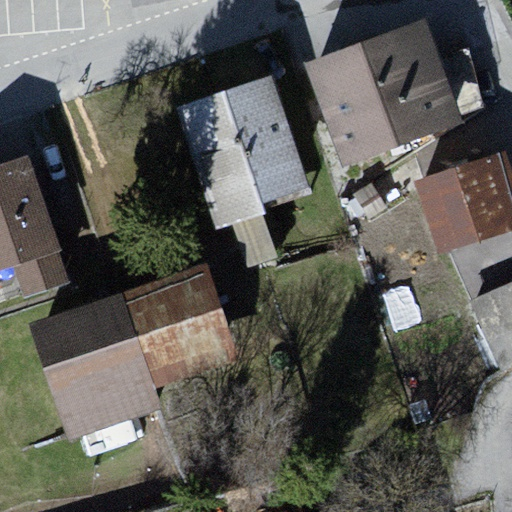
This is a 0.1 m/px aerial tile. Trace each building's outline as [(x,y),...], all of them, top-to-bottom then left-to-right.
[(422,21),(317,52),(343,141),(448,110),(422,21)] [(272,70),(178,92),(201,190),(295,168),(272,70)] [(31,150),(0,160),(0,267),(63,247),(31,150)] [(511,219),(492,154),(427,174),(447,239),(511,219)] [(210,260),(121,288),(149,376),(238,348),(210,260)] [(511,356),(511,279),(473,297),(502,364),(511,356)] [(149,376),(121,288),(39,314),(67,402),(149,376)]
